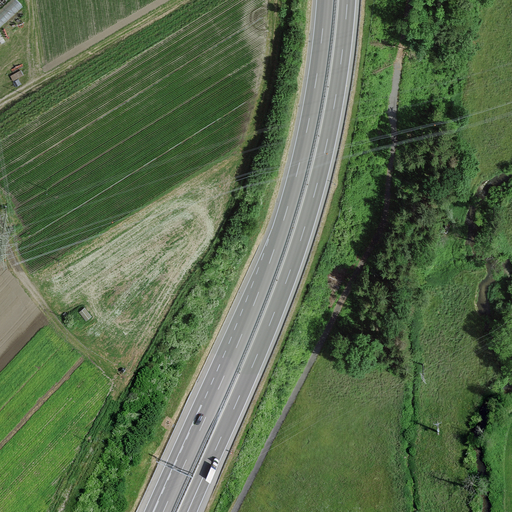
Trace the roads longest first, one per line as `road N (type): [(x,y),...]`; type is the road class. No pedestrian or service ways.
road 1 (trunk): [(324,0),(314,90),(283,220),(166,504)]
road 2 (trunk): [(202,477),(305,226),(335,100),(347,0)]
road 3 (track): [(234,511),(367,247),(402,63)]
road 4 (track): [(0,105),(182,0)]
road 5 (track): [(0,223),(17,268),(75,343)]
